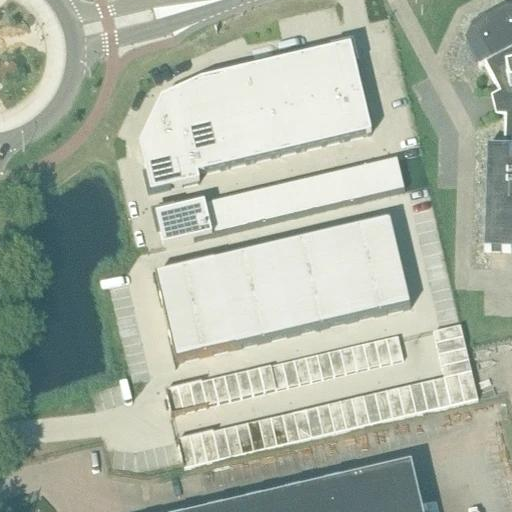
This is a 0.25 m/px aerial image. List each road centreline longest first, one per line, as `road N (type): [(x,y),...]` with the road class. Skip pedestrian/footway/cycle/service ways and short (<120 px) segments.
road 1 (unclassified): [(75,51),(217,0)]
road 2 (unclassified): [(211,0),(66,17)]
road 3 (secondary): [(8,141),(50,117),(73,75),(75,51)]
